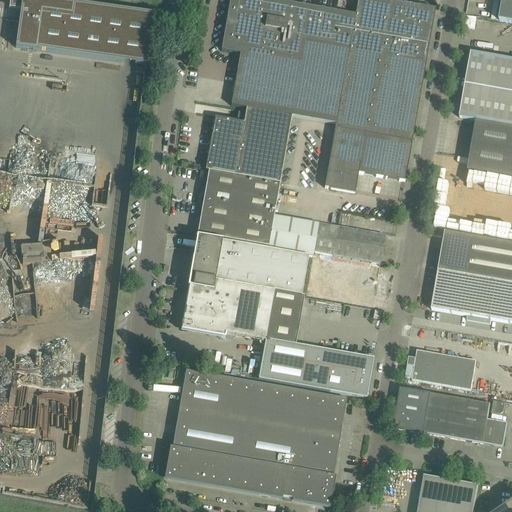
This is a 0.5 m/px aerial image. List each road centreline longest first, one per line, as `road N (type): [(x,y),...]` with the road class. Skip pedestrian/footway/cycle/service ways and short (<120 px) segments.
road 1 (unclassified): [(176,511),(134,504),(120,485),(180,0)]
road 2 (unclassified): [(375,447),(448,0)]
road 3 (unclassified): [(375,447),(511,470)]
